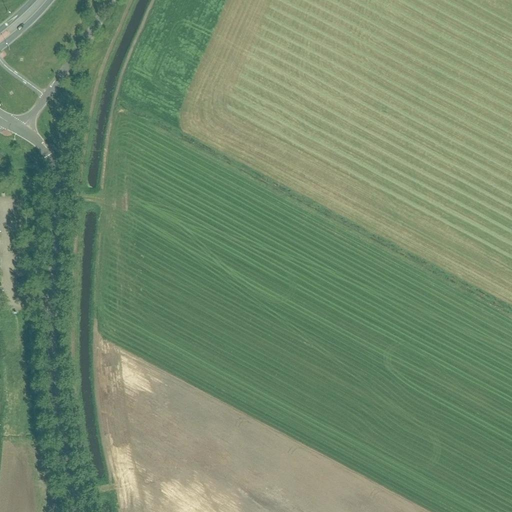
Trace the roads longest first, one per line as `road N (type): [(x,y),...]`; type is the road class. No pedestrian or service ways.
road 1 (unclassified): [(76,511),(53,376),(56,171),(21,130)]
road 2 (unclassified): [(21,130),(109,0)]
